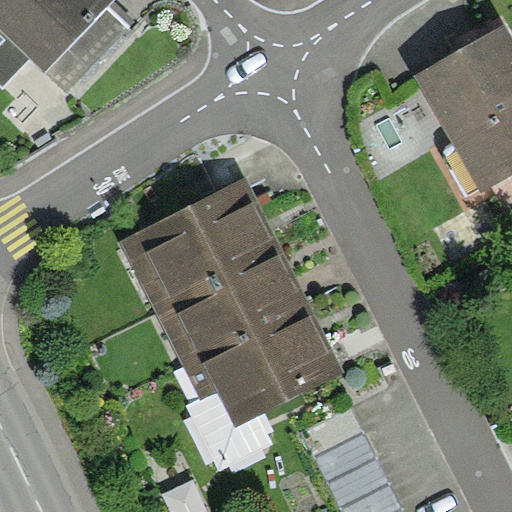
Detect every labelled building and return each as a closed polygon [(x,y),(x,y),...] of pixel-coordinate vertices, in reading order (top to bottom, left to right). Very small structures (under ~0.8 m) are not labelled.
[(0,0),(0,19),(17,0),(0,0)] [(107,0),(17,0),(0,19),(0,37),(61,94),(122,29),(103,11),(111,3),(107,0)] [(481,187),(511,169),(511,77),(490,39),(420,78),(481,187)] [(172,308),(268,258),(232,189),(136,238),(172,308)] [(268,258),(172,308),(198,357),(293,308),(268,258)] [(293,308),(198,357),(234,427),(329,378),(293,308)] [(329,511),(396,511),(340,409),(289,437),(329,511)]
